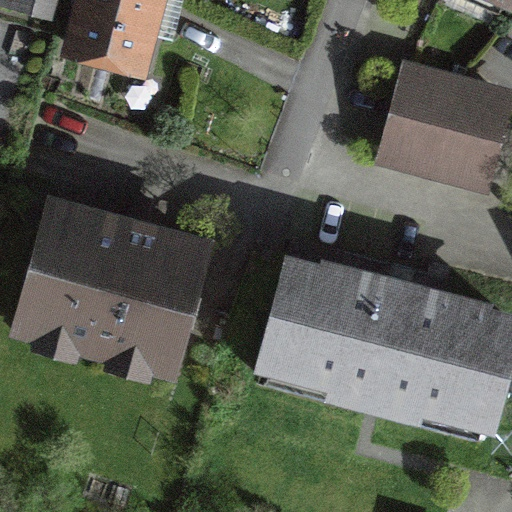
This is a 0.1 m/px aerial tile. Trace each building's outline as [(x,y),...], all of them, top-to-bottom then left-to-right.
[(53,0),(0,0),(0,2),(49,16),(53,0)] [(81,0),(69,47),(141,66),(157,0),(81,0)] [(503,0),(455,0),(495,17),(503,0)] [(386,154),(482,180),(504,97),(407,72),(386,154)] [(200,244),(55,205),(22,325),(167,365),(200,244)] [(414,399),(488,419),(497,385),(510,389),(511,382),(511,358),(504,356),(511,326),(511,321),(480,314),(482,309),(325,268),(324,272),(291,264),(265,360),(339,380),(337,390),(368,398),(377,364),(389,367),(380,401),(411,409),(414,399)]
